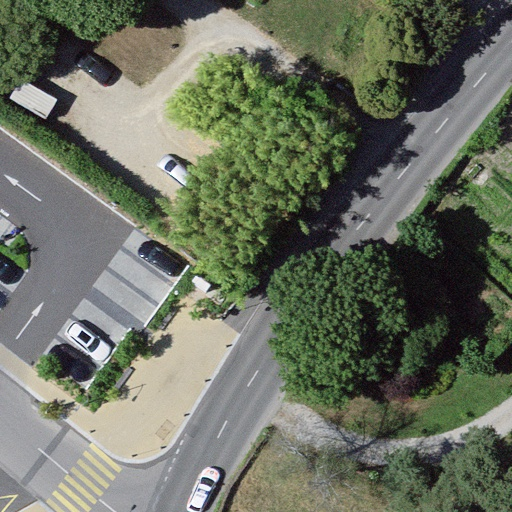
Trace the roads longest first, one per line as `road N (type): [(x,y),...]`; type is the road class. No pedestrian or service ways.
road 1 (secondary): [(186,511),(211,451),(287,326),(511,43)]
road 2 (residential): [(119,511),(0,412)]
